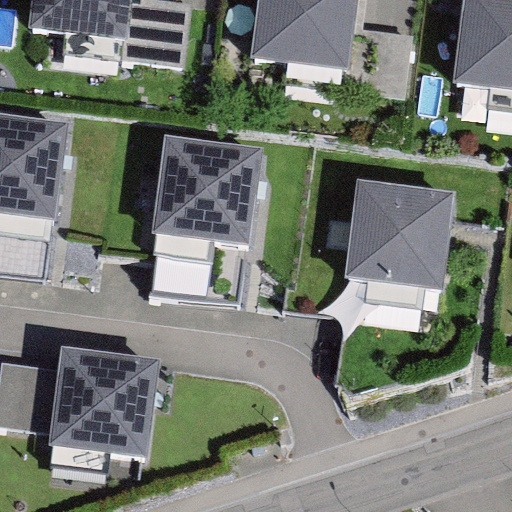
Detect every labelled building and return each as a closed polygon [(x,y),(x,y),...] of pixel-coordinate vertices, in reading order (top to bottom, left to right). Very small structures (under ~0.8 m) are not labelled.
[(36,0),(31,41),(127,54),(134,0),(36,0)] [(262,0),(253,73),(349,85),(359,0),(262,0)] [(511,5),(474,0),(468,0),(455,98),(511,105),(511,5)] [(0,128),(0,228),(57,235),(69,137),(0,128)] [(168,150),(154,249),(251,262),(265,163),(168,150)] [(360,194),(348,292),(444,303),(456,206),(360,194)] [(162,374),(64,362),(62,379),(54,441),(52,460),(150,472),(162,374)] [(0,434),(54,441),(62,379),(3,372),(0,397),(0,434)]
